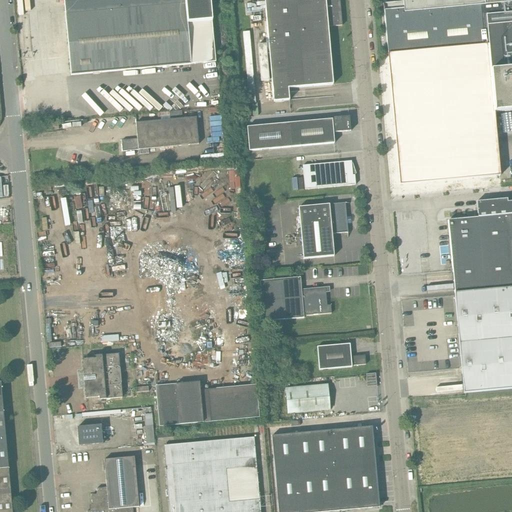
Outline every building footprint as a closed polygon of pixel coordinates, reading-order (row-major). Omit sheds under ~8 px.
[(210,0),(64,0),(71,75),(106,72),(109,100),(158,96),(158,107),(221,101),(210,0)] [(264,0),(273,102),(289,100),(288,88),(333,85),(328,27),(342,26),(339,0),(264,0)] [(511,0),(402,0),(403,2),(383,4),(400,185),(500,176),(494,113),(511,110),(511,23),(487,26),(486,15),(511,13),(511,0)] [(266,44),(258,45),(261,81),(269,81),(266,44)] [(149,154),(148,149),(198,144),(196,117),(136,123),(138,139),(122,140),(123,151),(138,150),(139,155),(149,154)] [(250,151),(334,144),(333,133),(351,131),(349,117),(334,118),(334,119),(247,127),(250,151)] [(212,121),(213,141),(223,140),(222,120),(212,121)] [(353,175),(351,161),(302,166),(305,190),(355,185),(354,175),(353,175)] [(508,199),(477,202),(478,218),(511,214),(511,201),(508,202),(508,199)] [(303,259),(334,257),(332,234),(348,233),(345,203),(298,207),(303,259)] [(511,214),(478,218),(448,221),(464,393),(511,388),(511,214)] [(301,291),(300,277),(260,281),(263,321),(304,318),(304,316),(331,313),(331,305),(327,306),(325,289),(301,291)] [(351,357),(350,344),(317,347),(319,370),(352,367),(352,366),(366,365),(365,356),(351,357)] [(82,360),(85,399),(99,397),(99,400),(122,398),(118,354),(95,356),(96,358),(82,360)] [(0,511),(10,511),(1,382),(0,382),(0,511)] [(155,386),(159,427),(203,423),(199,382),(155,386)] [(288,413),(329,410),(327,385),(286,389),(288,413)] [(152,414),(151,407),(130,409),(131,415),(131,416),(145,414),(152,414)] [(152,414),(145,414),(146,426),(153,425),(152,414)] [(101,425),(77,428),(79,446),(103,444),(101,425)] [(153,426),(144,427),(146,444),(154,443),(153,426)] [(278,511),(328,511),(379,507),(372,427),(272,436),(278,511)] [(169,511),(260,511),(254,438),(163,446),(169,511)] [(132,511),(133,508),(139,507),(134,457),(104,460),(106,488),(97,489),(97,494),(91,495),(93,511),(87,511),(86,511),(132,511)]
